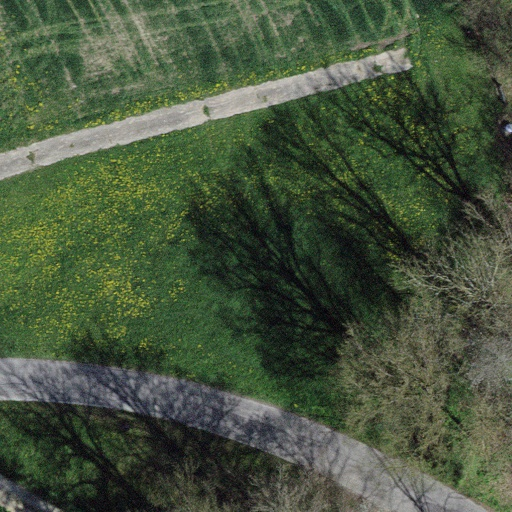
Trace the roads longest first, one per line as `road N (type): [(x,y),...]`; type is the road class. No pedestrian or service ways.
road 1 (track): [(442,45),(0,178)]
road 2 (unclassified): [(0,392),(112,399),(229,427),(338,464),(430,511)]
